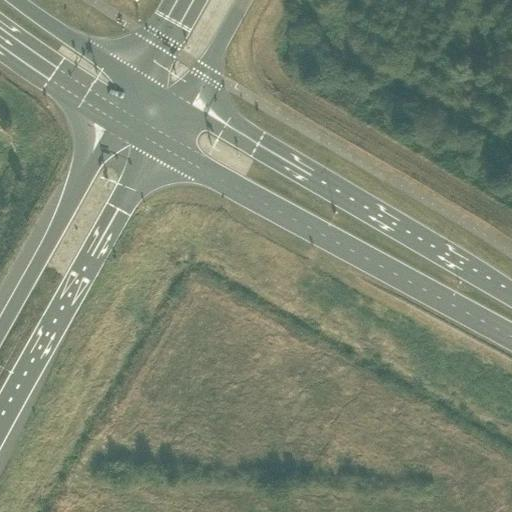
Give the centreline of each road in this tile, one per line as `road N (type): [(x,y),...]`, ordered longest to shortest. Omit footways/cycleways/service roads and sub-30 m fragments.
road 1 (secondary): [(158,150),(511,337)]
road 2 (secondary): [(511,296),(182,108)]
road 3 (motorway): [(0,436),(158,150)]
road 4 (motorway): [(114,125),(0,333)]
road 5 (secondary): [(138,82),(17,0)]
road 6 (secondary): [(0,39),(114,125)]
road 7 (secondary): [(182,108),(243,0)]
